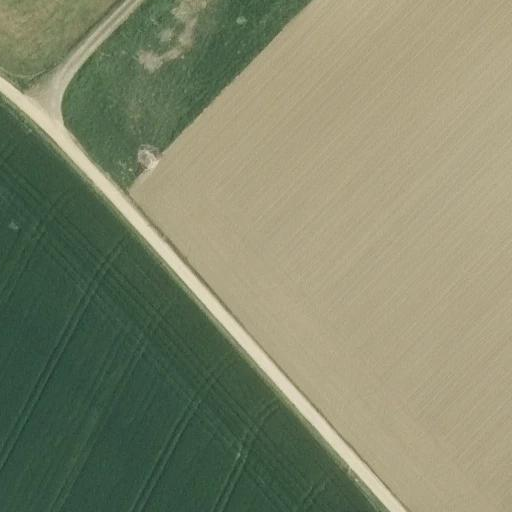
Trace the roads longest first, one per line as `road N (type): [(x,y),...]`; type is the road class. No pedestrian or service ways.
road 1 (track): [(396,511),(34,108),(0,81)]
road 2 (track): [(34,108),(136,0)]
